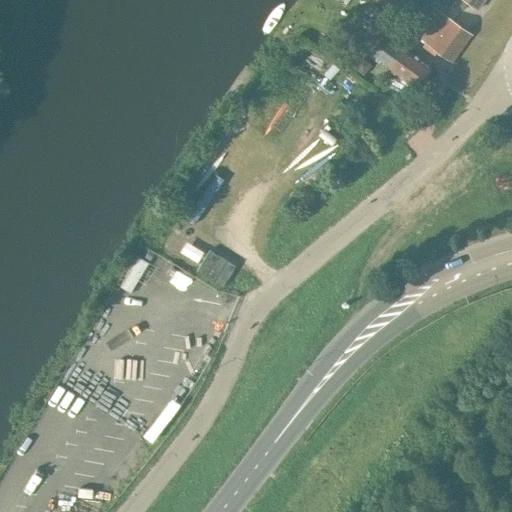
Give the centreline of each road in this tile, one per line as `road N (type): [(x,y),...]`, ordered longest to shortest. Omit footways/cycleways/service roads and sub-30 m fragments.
road 1 (unclassified): [(129,511),(216,397),(263,293),(511,86)]
road 2 (secondary): [(511,240),(418,276),(377,304),(297,395),(283,427)]
road 3 (secondary): [(283,427),(367,349),(432,304),(511,270)]
